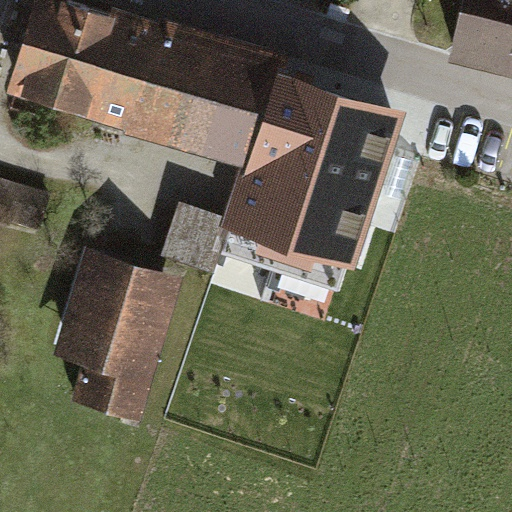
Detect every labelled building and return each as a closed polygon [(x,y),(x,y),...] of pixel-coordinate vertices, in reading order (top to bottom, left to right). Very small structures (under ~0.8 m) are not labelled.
[(284,62),(103,0),(33,0),(2,90),(246,174),(284,62)] [(511,0),(464,0),(456,45),(511,59),(511,0)] [(408,105),(284,62),(246,174),(229,220),(351,263),(408,105)] [(52,190),(0,173),(0,219),(38,232),(52,190)] [(223,212),(180,198),(165,247),(208,260),(223,212)] [(183,273),(85,243),(54,344),(87,354),(75,395),(140,414),(183,273)]
